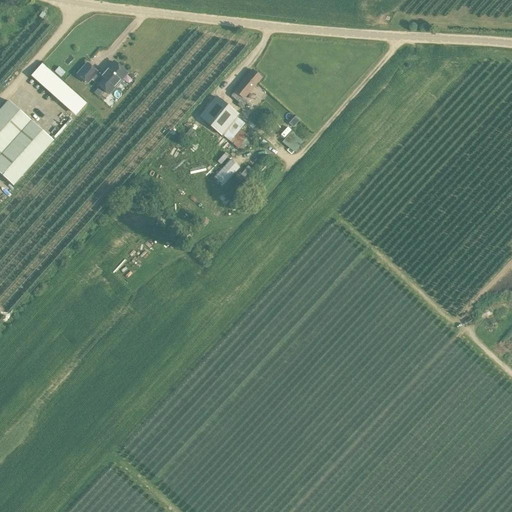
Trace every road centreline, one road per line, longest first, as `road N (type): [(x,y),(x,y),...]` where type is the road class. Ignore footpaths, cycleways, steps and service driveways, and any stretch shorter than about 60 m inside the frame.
road 1 (unclassified): [(511,43),(265,26),(61,0)]
road 2 (track): [(276,147),(298,156),(399,35)]
